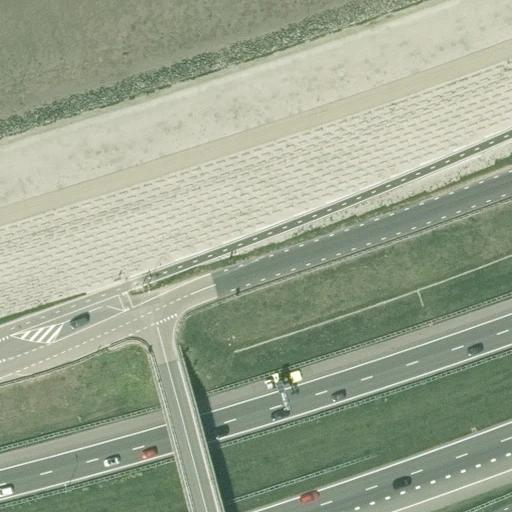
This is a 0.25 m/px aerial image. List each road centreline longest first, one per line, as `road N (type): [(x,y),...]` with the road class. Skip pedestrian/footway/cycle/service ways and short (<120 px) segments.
road 1 (motorway): [(511,329),(0,485)]
road 2 (unclassified): [(151,312),(511,181)]
road 3 (motorway): [(297,511),(511,435)]
road 4 (unclassified): [(204,511),(151,312)]
road 5 (unclassified): [(16,366),(151,312)]
